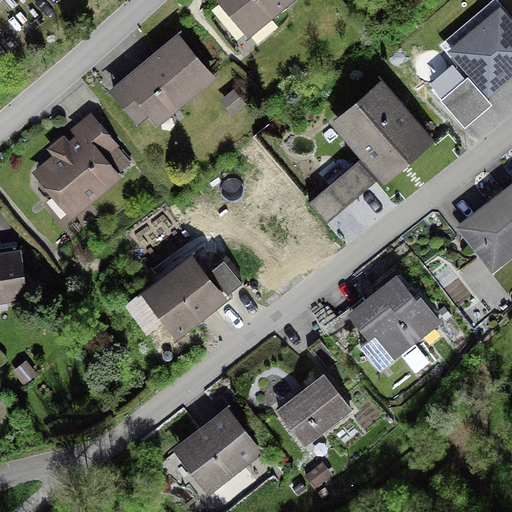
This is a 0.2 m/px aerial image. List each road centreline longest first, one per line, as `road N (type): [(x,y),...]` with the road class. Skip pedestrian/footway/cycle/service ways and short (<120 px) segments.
road 1 (residential): [(511,129),(24,511)]
road 2 (residential): [(140,0),(0,120)]
